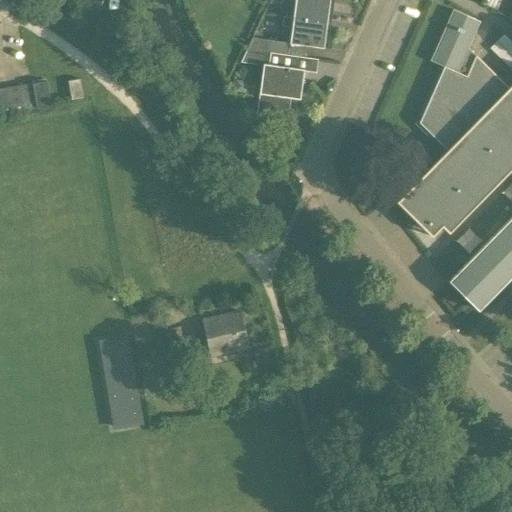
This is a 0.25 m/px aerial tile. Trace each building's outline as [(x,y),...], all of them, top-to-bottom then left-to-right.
[(295,0),(293,18),(293,20),(327,24),(329,0),(295,0)] [(446,151),(395,202),(416,222),(431,237),(441,227),(448,233),(508,172),(511,174),(511,175),(511,216),(449,281),(478,311),(511,275),(511,84),(508,88),(473,55),(473,56),(465,52),(478,22),(452,10),(429,61),(442,67),(418,123),(446,151)] [(286,27),(285,42),(290,42),(290,45),(323,50),(327,24),(293,20),(293,18),(282,17),(281,26),(286,27)] [(246,52),(278,56),(282,56),(284,45),(251,40),(246,52)] [(289,99),(298,100),(302,72),(293,71),(295,58),(282,56),(278,56),(246,52),(240,63),(264,67),(257,118),(286,122),(289,99)] [(80,80),(68,82),(72,101),(83,98),(80,80)] [(35,109),(51,106),(47,82),(31,85),(35,109)] [(35,109),(31,85),(19,86),(24,111),(35,109)] [(24,111),(19,86),(8,88),(13,113),(24,111)] [(13,113),(8,88),(0,89),(0,109),(1,115),(13,113)] [(211,359),(249,350),(240,313),(202,322),(211,359)] [(170,355),(184,352),(180,327),(166,330),(170,355)] [(113,429),(142,424),(127,335),(98,339),(113,429)]
